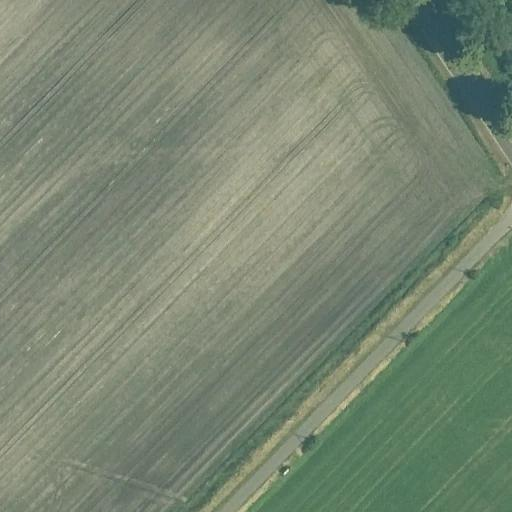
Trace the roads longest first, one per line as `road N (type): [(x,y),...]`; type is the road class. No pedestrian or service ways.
road 1 (residential): [(511,218),(224,511)]
road 2 (tertiary): [(417,0),(511,142)]
